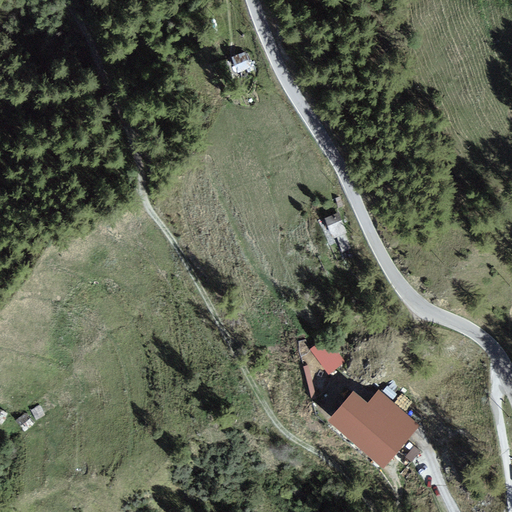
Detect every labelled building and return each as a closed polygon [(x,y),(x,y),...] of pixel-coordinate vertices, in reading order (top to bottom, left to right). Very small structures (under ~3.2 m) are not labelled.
[(251,52),(233,58),(238,75),(256,70),(251,52)] [(342,213),(324,219),(331,240),(338,238),(343,253),(355,249),(342,213)] [(329,338),(309,350),(325,376),(345,363),(329,338)] [(355,393),(333,418),(385,463),(417,426),(381,394),(370,406),(355,393)] [(42,406),(31,411),(37,422),(48,416),(42,406)] [(0,410),(0,426),(1,427),(8,416),(0,410)] [(27,413),(16,421),(24,432),(35,425),(27,413)]
